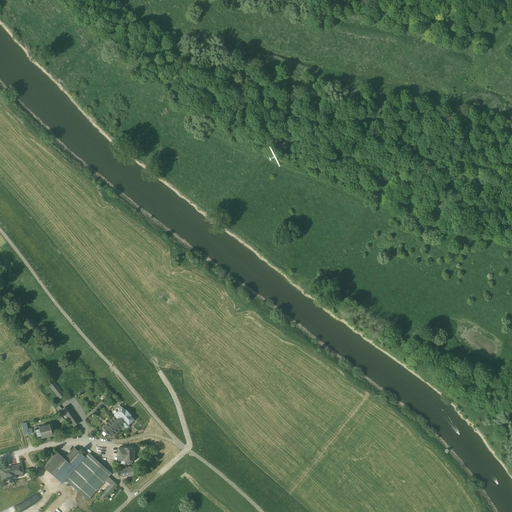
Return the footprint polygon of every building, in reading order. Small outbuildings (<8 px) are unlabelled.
[(61,392),(52,381),(48,384),(57,395),(61,392)] [(80,423),(68,405),(62,409),(74,427),(80,423)] [(122,408),(120,405),(112,412),(115,415),(114,415),(116,416),(102,428),(111,438),(124,426),(126,427),(128,428),(130,427),(129,424),(134,420),(131,416),(131,415),(126,410),(126,411),(122,407),(122,408)] [(39,427),(41,436),(42,438),(53,436),(50,424),(39,427)] [(64,459),(51,474),(63,484),(66,480),(85,458),(74,448),(64,459)] [(135,448),(125,448),(124,448),(119,448),(118,460),(121,461),(124,461),(130,461),(135,461),(135,448)] [(57,452),(43,467),(51,474),(64,459),(57,452)] [(111,473),(89,453),(85,458),(66,480),(88,500),(111,473)] [(5,468),(0,469),(3,480),(15,477),(15,474),(23,472),(21,464),(12,467),(5,468)] [(133,468),(120,470),(122,481),(135,479),(133,468)] [(114,481),(99,498),(103,502),(117,485),(114,481)] [(54,511),(65,497),(60,493),(47,511),(54,511)]
